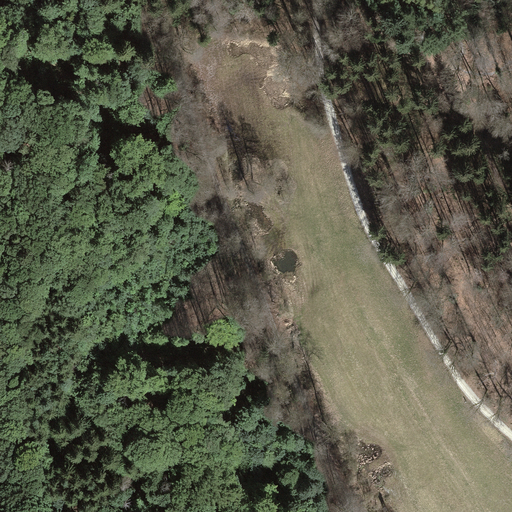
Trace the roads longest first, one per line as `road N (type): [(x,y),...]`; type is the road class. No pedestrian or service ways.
road 1 (track): [(353,511),(207,161),(162,0)]
road 2 (track): [(316,0),(321,58),(365,221),(447,363),(511,435)]
road 3 (track): [(146,511),(95,408),(73,404),(57,412),(60,452),(83,456)]
road 4 (track): [(511,191),(499,179),(483,133),(488,113),(511,90)]
